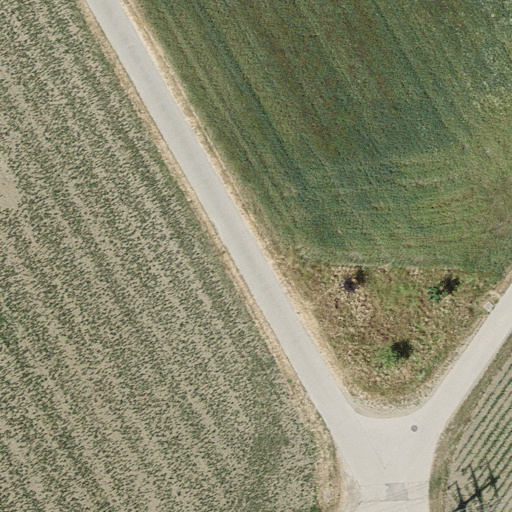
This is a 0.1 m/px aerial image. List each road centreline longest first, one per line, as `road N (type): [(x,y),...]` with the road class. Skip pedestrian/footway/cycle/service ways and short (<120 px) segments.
road 1 (unclassified): [(395,511),(101,0)]
road 2 (track): [(368,511),(511,305)]
